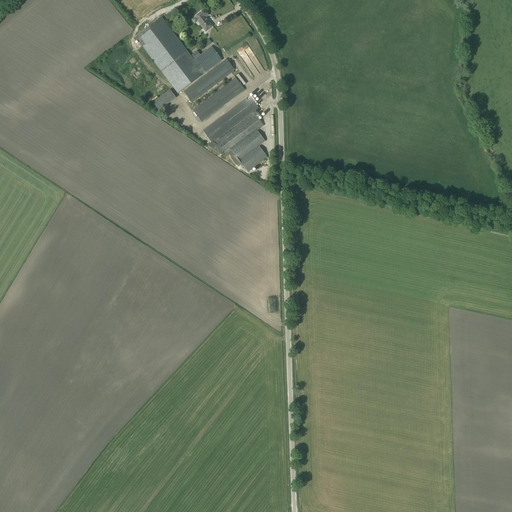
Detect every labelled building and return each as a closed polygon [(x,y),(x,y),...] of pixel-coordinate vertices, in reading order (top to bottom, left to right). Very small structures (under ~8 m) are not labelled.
[(205,17),(208,15),(204,10),(191,20),(194,24),(198,22),(205,32),(212,26),(205,17)] [(194,60),(161,17),(134,37),(177,94),(222,60),(212,46),(200,55),(197,58),(194,59),(194,60)] [(203,43),(206,48),(212,43),(208,39),(203,43)] [(248,43),(238,49),(245,64),(256,58),(248,43)] [(197,51),(192,55),(194,59),(197,58),(200,55),(197,51)] [(227,59),(222,63),(183,92),(192,103),(235,70),(227,59)] [(193,110),(202,122),(245,90),(236,78),(193,110)] [(153,102),(159,111),(176,98),(170,89),(153,102)] [(215,140),(253,112),(258,108),(251,98),(248,100),(246,99),(203,131),(211,142),(212,143),(213,142),(215,140)] [(217,143),(220,147),(222,149),(221,150),(219,153),(221,155),(224,151),(226,154),(231,150),(233,152),(237,157),(243,166),(248,172),(267,157),(259,146),(265,141),(257,130),(264,125),(255,114),(217,143)] [(219,153),(221,150),(222,149),(220,147),(213,142),(212,143),(211,142),(208,146),(219,154),(219,153)] [(242,167),(243,166),(237,157),(233,152),(230,155),(231,157),(230,158),(236,165),(237,164),(238,167),(240,165),(242,167)]
